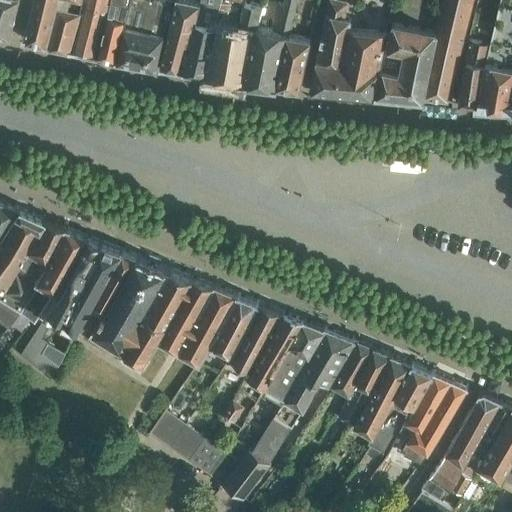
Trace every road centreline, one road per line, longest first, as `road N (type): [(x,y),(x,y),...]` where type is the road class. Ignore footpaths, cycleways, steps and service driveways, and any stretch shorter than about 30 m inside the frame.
road 1 (unclassified): [(0,108),(308,216)]
road 2 (unclassified): [(308,216),(511,299)]
road 3 (unclassified): [(511,162),(383,208),(308,216)]
road 4 (residential): [(394,511),(475,385)]
